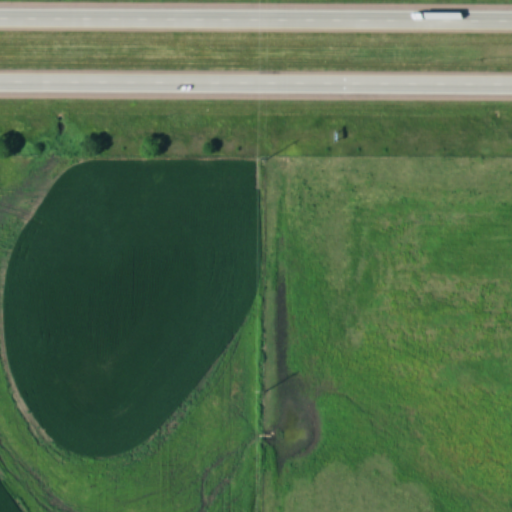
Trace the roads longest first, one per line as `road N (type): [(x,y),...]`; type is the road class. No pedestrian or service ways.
road 1 (motorway): [(0,81),(511,84)]
road 2 (motorway): [(511,19),(0,17)]
